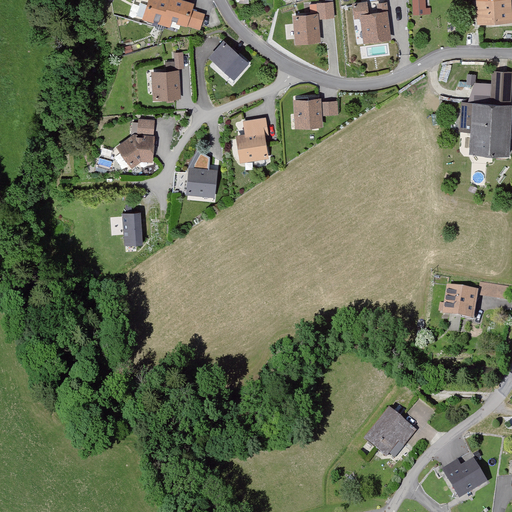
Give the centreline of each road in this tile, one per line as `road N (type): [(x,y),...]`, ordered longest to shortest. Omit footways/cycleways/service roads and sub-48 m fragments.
road 1 (residential): [(511,55),(457,55),(382,83),(333,84),(264,53),(232,28),(218,0)]
road 2 (residential): [(388,511),(435,448),(492,404),(511,377)]
